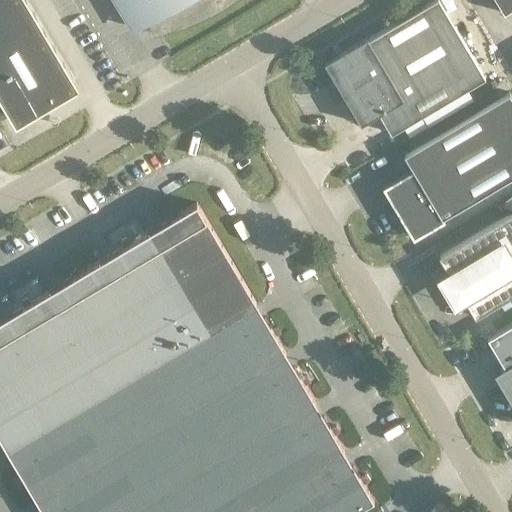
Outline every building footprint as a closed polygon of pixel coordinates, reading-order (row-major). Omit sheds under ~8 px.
[(24,0),(0,0),(0,101),(2,104),(10,118),(28,108),(33,116),(60,101),(55,92),(73,81),(64,67),(24,0)] [(117,0),(122,8),(134,28),(156,15),(164,29),(172,26),(179,24),(185,22),(194,18),(201,15),(206,13),(215,8),(221,5),(223,3),(228,0),(117,0)] [(367,36),(338,54),(324,62),(361,124),(379,113),(391,133),(485,77),(439,0),(432,0),(368,38),(367,36)] [(511,0),(496,0),(504,13),(511,7),(511,0)] [(404,154),(413,169),(391,182),(402,202),(395,206),(413,236),(444,218),(443,217),(511,175),(511,96),(509,91),(404,154)] [(172,240),(164,244),(214,327),(238,313),(256,302),(196,201),(179,211),(176,206),(169,209),(173,215),(161,222),(172,240)] [(511,211),(438,255),(447,270),(449,273),(451,272),(466,297),(464,298),(475,316),(511,294),(511,211)] [(122,269),(115,273),(164,356),(214,327),(164,244),(157,248),(147,230),(129,240),(126,235),(120,239),(123,244),(111,251),(122,269)] [(73,298),(65,303),(115,386),(131,376),(164,356),(115,273),(108,278),(97,260),(80,270),(77,264),(70,268),(74,274),(62,280),(73,298)] [(23,328),(7,337),(57,420),(115,386),(65,303),(58,307),(47,289),(30,299),(27,294),(21,297),(24,303),(12,310),(23,328)] [(238,313),(214,327),(164,356),(131,376),(165,433),(272,369),(267,362),(285,352),(278,340),(284,337),(280,330),(275,334),(264,316),(247,327),(238,313)] [(511,321),(487,337),(504,366),(501,368),(509,381),(511,385),(511,387),(510,389),(509,390),(508,391),(508,393),(508,394),(508,395),(508,396),(509,397),(511,402),(511,321)] [(0,439),(6,450),(24,439),(57,420),(7,337),(0,341),(0,439)] [(276,377),(272,369),(165,433),(194,482),(301,419),(297,412),(315,401),(308,390),(313,386),(309,380),(304,383),(294,366),(276,377)] [(131,376),(115,386),(57,420),(24,439),(33,454),(15,464),(25,482),(20,485),(23,491),(29,488),(36,500),(53,489),(58,496),(165,433),(131,376)] [(305,426),(301,419),(194,482),(211,511),(257,511),(331,469),(326,461),(344,451),(337,439),(343,436),(339,429),(333,433),(323,416),(305,426)] [(144,511),(194,482),(165,433),(58,496),(62,503),(47,511),(144,511)] [(335,476),(331,469),(257,511),(353,511),(373,500),(363,483),(369,480),(365,473),(359,477),(353,465),(335,476)] [(211,511),(194,482),(144,511),(211,511)]
